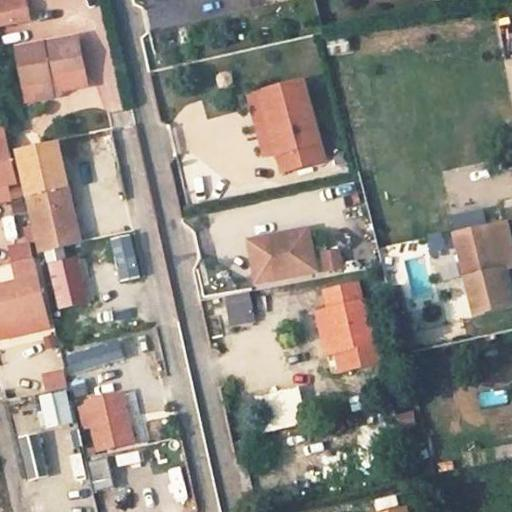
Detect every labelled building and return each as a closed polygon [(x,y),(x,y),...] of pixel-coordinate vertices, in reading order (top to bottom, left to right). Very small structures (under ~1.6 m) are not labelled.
[(24,0),(16,0),(0,3),(0,25),(28,20),(24,0)] [(80,38),(17,48),(25,93),(48,89),(47,85),(87,78),(80,38)] [(304,81),(250,95),(266,155),(277,152),(282,171),(326,159),(304,81)] [(0,142),(0,201),(11,199),(7,185),(16,183),(6,142),(0,142)] [(74,242),(70,225),(77,224),(69,186),(55,189),(50,164),(23,170),(40,250),(74,242)] [(23,188),(12,191),(14,200),(26,197),(23,188)] [(70,225),(74,242),(81,241),(77,224),(70,225)] [(511,266),(511,236),(509,225),(456,237),(474,316),(511,307),(511,299),(505,268),(511,266)] [(33,228),(25,230),(28,244),(37,242),(33,228)] [(277,255),(252,260),(257,283),(316,272),(308,231),(274,238),(277,255)] [(131,236),(112,240),(121,282),(141,277),(131,236)] [(277,255),(274,238),(249,242),(252,260),(277,255)] [(11,248),(14,263),(32,259),(28,245),(11,248)] [(341,252),(325,254),(327,271),(343,268),(341,252)] [(78,260),(51,266),(60,308),(87,302),(78,260)] [(0,324),(45,315),(32,261),(14,265),(19,284),(0,288),(0,324)] [(331,306),(327,307),(337,349),(341,367),(383,358),(379,337),(374,338),(365,299),(362,299),(358,281),(327,288),(331,306)] [(268,294),(269,312),(303,310),(302,292),(268,294)] [(251,295),(227,299),(231,320),(255,317),(251,295)] [(337,349),(327,307),(318,309),(327,350),(337,349)] [(45,315),(0,324),(0,340),(48,330),(45,315)] [(93,345),(67,351),(71,366),(96,361),(93,345)] [(383,365),(344,374),(348,395),(387,386),(383,365)] [(64,370),(42,374),(45,390),(67,386),(64,370)] [(259,393),(262,429),(308,425),(305,389),(259,393)] [(68,392),(42,398),(49,429),(75,423),(68,392)] [(88,407),(80,409),(84,425),(92,423),(99,453),(135,444),(124,395),(87,404),(88,407)] [(414,413),(399,415),(401,428),(416,426),(414,413)] [(511,416),(491,422),(496,444),(511,439),(511,416)] [(27,447),(30,477),(59,475),(56,445),(27,447)] [(351,447),(330,451),(338,488),(359,483),(351,447)]
